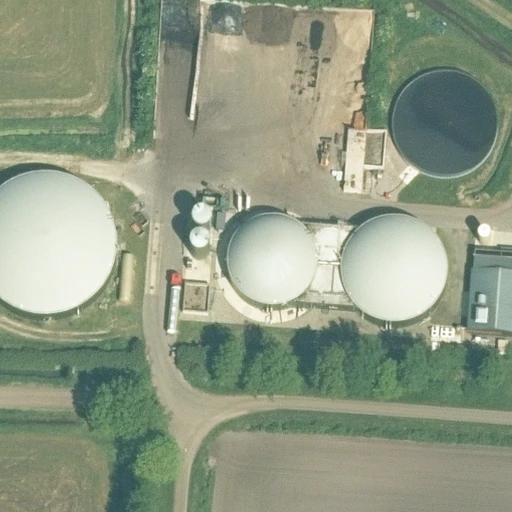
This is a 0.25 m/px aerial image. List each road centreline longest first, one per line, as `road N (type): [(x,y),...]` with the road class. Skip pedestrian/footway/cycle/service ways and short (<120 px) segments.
road 1 (unclassified): [(179,511),(183,460),(202,429),(229,413),(259,405),(511,422)]
road 2 (track): [(229,413),(0,402)]
